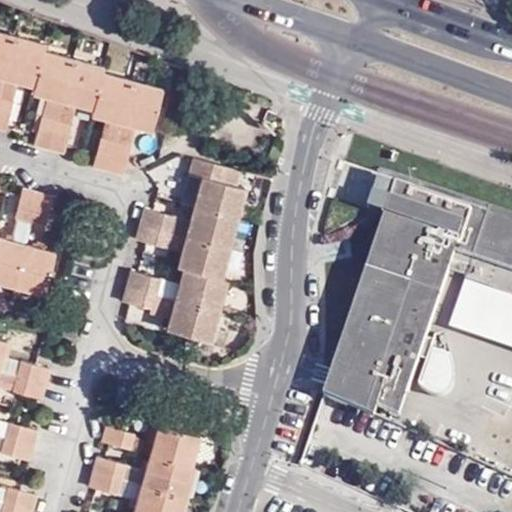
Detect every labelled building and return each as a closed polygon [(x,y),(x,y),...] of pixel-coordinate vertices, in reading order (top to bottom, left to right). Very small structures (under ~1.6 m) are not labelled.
[(125,125),(142,130),(153,133),(164,96),(104,79),(106,73),(47,57),(48,51),(0,38),(0,80),(7,82),(19,86),(37,91),(36,96),(53,99),(66,103),(80,107),(95,112),(94,117),(110,121),(125,125)] [(15,103),(19,86),(7,82),(2,100),(15,103)] [(0,128),(7,131),(15,103),(2,100),(0,99),(0,128)] [(61,123),(66,103),(53,99),(47,119),(61,123)] [(66,103),(61,123),(75,127),(80,107),(66,103)] [(66,155),(75,127),(61,123),(47,119),(46,119),(38,148),(66,155)] [(106,138),(120,142),(125,125),(110,121),(106,138)] [(125,125),(120,142),(137,146),(142,130),(125,125)] [(129,173),(137,146),(120,142),(106,138),(98,165),(129,173)] [(247,188),(237,185),(220,179),(224,166),(223,165),(196,158),(191,174),(203,178),(195,206),(192,219),(188,235),(183,251),(179,267),(185,269),(181,283),(177,298),(168,328),(210,341),(227,281),(221,279),(247,188)] [(242,170),(224,166),(220,179),(237,185),(242,170)] [(385,216),(397,179),(379,173),(367,209),(385,216)] [(184,203),(195,206),(203,178),(191,174),(184,203)] [(511,217),(397,179),(385,216),(332,374),(408,400),(450,275),(467,281),(511,296),(511,217)] [(56,194),(28,187),(20,214),(48,221),(56,194)] [(176,215),(147,206),(138,238),(167,247),(172,231),(176,215)] [(192,219),(176,215),(172,231),(188,235),(192,219)] [(0,277),(47,291),(59,250),(0,234),(0,222),(1,220),(0,219),(0,277)] [(172,231),(167,247),(183,251),(188,235),(172,231)] [(162,277),(133,269),(125,300),(153,308),(158,292),(162,277)] [(162,277),(158,292),(177,298),(181,283),(162,277)] [(511,296),(467,281),(451,329),(511,350),(511,296)] [(436,337),(419,385),(430,394),(438,397),(442,397),(447,396),(451,393),(455,387),(456,376),(456,367),(445,334),(436,337)] [(0,408),(2,402),(0,401),(0,371),(0,370),(4,357),(8,342),(0,339),(0,408)] [(0,370),(19,375),(22,363),(4,357),(0,370)] [(43,399),(51,370),(22,363),(19,375),(15,391),(43,399)] [(0,371),(0,386),(15,391),(19,375),(0,370),(0,371)] [(408,400),(332,374),(325,397),(375,419),(378,410),(400,419),(408,400)] [(11,422),(0,419),(0,434),(7,437),(11,422)] [(39,430),(11,422),(7,437),(3,451),(31,459),(39,430)] [(138,437),(139,434),(110,425),(105,441),(133,450),(138,437)] [(204,439),(163,425),(157,443),(152,456),(148,469),(143,484),(134,511),(130,511),(128,511),(127,511),(185,511),(199,471),(194,469),(204,439)] [(133,450),(152,456),(157,443),(138,437),(133,450)] [(123,478),(128,463),(101,455),(91,484),(118,492),(123,478)] [(148,469),(128,463),(123,478),(143,484),(148,469)] [(0,499),(5,501),(10,485),(0,482),(0,499)] [(33,511),(39,494),(10,485),(5,501),(1,511),(33,511)]
